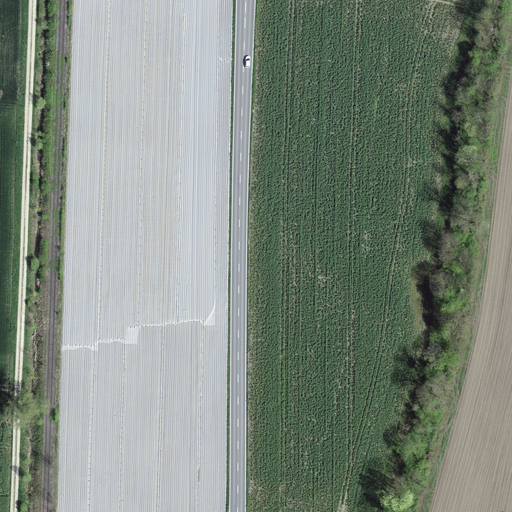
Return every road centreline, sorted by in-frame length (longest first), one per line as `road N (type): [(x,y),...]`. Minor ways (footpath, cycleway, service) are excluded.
road 1 (track): [(30,0),(12,511)]
road 2 (tertiary): [(237,511),(245,0)]
